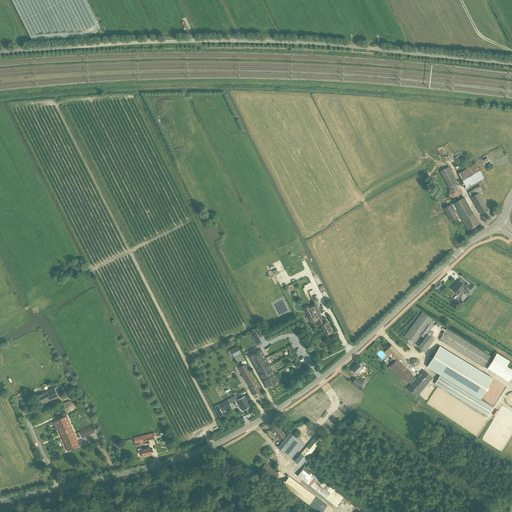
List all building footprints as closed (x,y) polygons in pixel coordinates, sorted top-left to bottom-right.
[(27,26),(31,35),(41,31),(42,33),(49,31),(50,33),(57,30),(58,32),(63,30),(69,30),(72,29),(73,31),(80,29),(80,31),(91,27),(27,26)] [(484,178),(480,171),(476,163),(458,173),(462,181),(467,188),(484,178)] [(455,180),(448,167),(440,172),(449,188),(450,187),(451,188),(454,186),(454,185),(456,184),(454,180),(455,180)] [(479,193),(482,190),(480,186),(469,192),(471,197),(481,214),(488,210),(479,193)] [(468,230),(479,224),(464,197),(453,203),(453,204),(445,208),(452,221),(460,216),(468,230)] [(465,282),(463,284),(459,281),(451,290),(457,295),(462,290),(464,291),(469,285),(465,282)] [(477,287),(473,284),(468,289),(472,292),(477,287)] [(324,322),(314,304),(304,309),(312,323),(318,320),(325,336),(332,332),(326,321),(324,322)] [(414,344),(432,320),(422,312),(404,337),(414,344)] [(472,338),(469,343),(446,329),(440,340),(484,367),(490,356),(482,351),(485,346),(472,338)] [(253,335),(258,346),(262,344),(257,333),(253,335)] [(426,352),(434,338),(426,333),(419,347),(426,352)] [(252,334),(249,336),(255,347),(258,346),(252,334)] [(399,358),(402,355),(392,346),(385,352),(389,356),(390,354),(390,353),(393,355),(391,358),(394,360),(395,359),(396,360),(390,367),(404,381),(406,379),(411,384),(407,388),(416,396),(433,378),(424,370),(416,379),(411,374),(411,373),(399,361),(401,359),(399,358)] [(493,378),(483,372),(440,346),(427,368),(440,376),(435,384),(488,417),(493,407),(480,399),(493,378)] [(246,363),(241,354),(237,347),(230,350),(231,352),(228,354),(230,357),(233,356),(234,358),(237,363),(241,361),(243,365),(246,363)] [(266,388),(278,381),(261,350),(249,357),(266,388)] [(496,374),(508,382),(511,376),(511,369),(506,366),(510,361),(497,353),(487,369),(496,374)] [(298,356),(292,360),(296,367),(302,364),(298,356)] [(419,364),(417,359),(411,359),(410,364),(414,368),(419,364)] [(364,366),(362,368),(358,363),(354,367),(352,370),(356,374),(359,371),(361,373),(366,368),(364,366)] [(256,383),(248,368),(246,364),(239,368),(250,389),(249,389),(253,396),(261,391),(257,383),(256,383)] [(359,389),(362,384),(356,379),(352,384),(359,389)] [(41,405),(58,398),(54,388),(37,395),(41,405)] [(243,410),(250,406),(245,396),(248,395),(246,390),(235,396),(243,410)] [(67,412),(77,409),(74,402),(72,403),(70,400),(63,403),(67,412)] [(232,407),(228,400),(218,405),(222,412),(232,407)] [(222,412),(218,405),(215,407),(220,417),(224,415),(222,412)] [(63,440),(74,435),(66,416),(55,421),(63,440)] [(280,440),(285,436),(277,425),(271,429),(280,440)] [(81,438),(90,434),(88,429),(79,433),(81,438)] [(139,443),(155,439),(153,433),(137,437),(139,443)] [(291,458),(303,444),(290,433),(278,447),(291,458)] [(68,450),(79,445),(74,435),(63,440),(68,450)] [(316,435),(301,454),(306,459),(322,440),(316,435)] [(143,457),(152,455),(150,447),(141,449),(141,448),(137,449),(139,454),(142,453),(143,457)] [(300,466),(306,459),(301,454),(294,461),(300,466)] [(272,482),(279,474),(265,464),(259,471),(272,482)] [(313,471),(306,465),(302,469),(303,469),(309,475),(311,473),(313,471)] [(335,492),(311,473),(309,475),(303,469),(297,476),(301,479),(330,502),(334,498),(335,496),(333,494),(335,492)] [(322,511),(327,506),(316,497),(289,477),(283,485),(309,505),(318,511),(322,511)]
